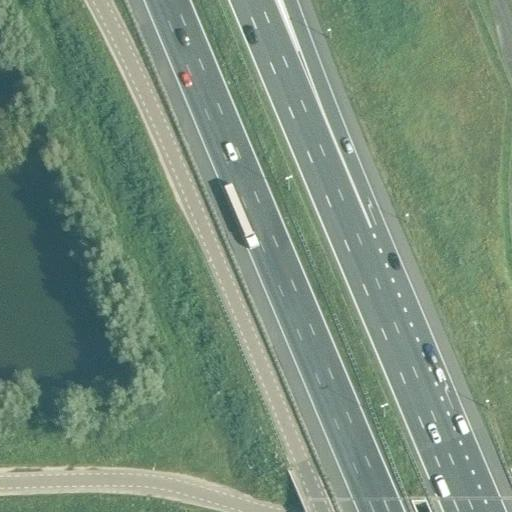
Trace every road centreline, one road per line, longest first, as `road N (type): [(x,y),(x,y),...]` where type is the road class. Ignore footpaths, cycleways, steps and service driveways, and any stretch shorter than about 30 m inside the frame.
road 1 (unclassified): [(323,511),(174,151),(92,0)]
road 2 (motorway): [(169,0),(382,511)]
road 3 (motorway): [(466,511),(354,240)]
road 4 (unclassified): [(0,488),(136,484),(197,491),(265,511)]
road 5 (motorway): [(354,240),(254,0)]
road 6 (motorway): [(354,240),(283,0)]
